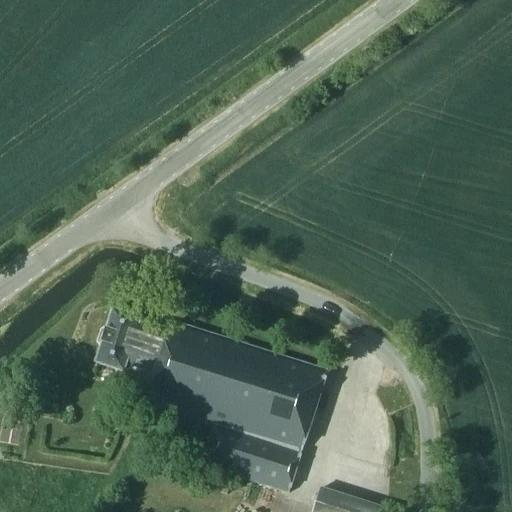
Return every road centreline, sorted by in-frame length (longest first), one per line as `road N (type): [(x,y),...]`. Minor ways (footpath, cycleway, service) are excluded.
road 1 (tertiary): [(102,217),(320,302),(383,343),(418,392),(426,511)]
road 2 (tertiary): [(102,217),(394,0)]
road 3 (tertiary): [(0,290),(102,217)]
